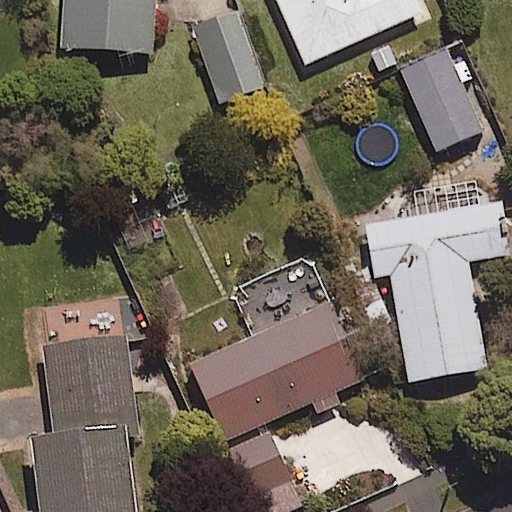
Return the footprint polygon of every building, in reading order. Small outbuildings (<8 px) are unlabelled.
[(160,0),(70,0),(67,57),(157,61),(160,0)] [(278,0),(309,71),(428,19),(419,0),(278,0)] [(246,13),(195,32),(226,112),(276,93),(246,13)] [(485,140),(451,56),(406,74),(441,159),(485,140)] [(511,261),(511,255),(504,210),(373,233),(381,284),(397,281),(416,390),(492,377),(473,268),(511,261)] [(316,410),(321,420),(351,407),(347,397),(371,386),(317,262),(238,296),(259,344),(197,371),(230,447),(316,410)] [(141,511),(130,348),(53,353),(60,449),(42,450),(46,511),(141,511)] [(297,511),(308,507),(276,438),(227,461),(250,511),(297,511)]
